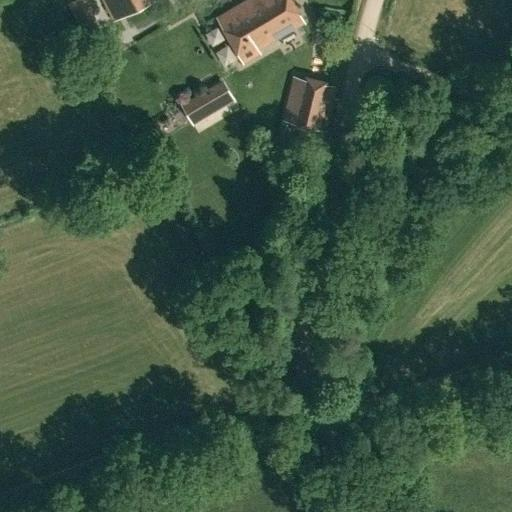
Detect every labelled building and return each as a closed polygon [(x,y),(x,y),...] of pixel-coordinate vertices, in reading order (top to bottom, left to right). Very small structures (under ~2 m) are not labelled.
[(101,0),(113,22),(153,0),(152,0),(101,0)] [(304,21),(291,0),(247,0),(217,18),(242,61),(259,51),(257,48),(304,21)] [(325,129),(335,87),(294,77),(284,119),(325,129)] [(185,126),(233,98),(222,79),(174,106),(185,126)] [(360,384),(354,369),(344,373),(349,389),(360,384)]
